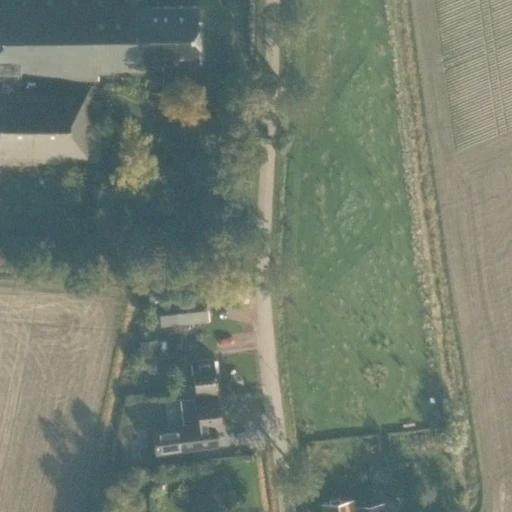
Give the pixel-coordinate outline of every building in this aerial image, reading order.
[(199,5),(144,6),(143,0),(0,0),(0,162),(89,163),(89,85),(19,85),(19,78),(97,78),(97,73),(144,73),(144,61),(162,61),(162,74),(187,74),(187,61),(200,61),(199,5)] [(207,322),(204,294),(172,298),(176,325),(207,322)] [(140,355),(157,354),(156,339),(139,340),(140,355)] [(194,386),(177,388),(179,397),(195,395),(217,393),(213,357),(190,360),(194,386)] [(183,430),(152,434),(154,449),(154,452),(167,450),(202,446),(217,444),(215,428),(222,428),(217,393),(195,395),(179,397),(180,409),(182,423),(183,430)] [(353,511),(352,500),(321,504),(321,511),(383,511),(383,507),(366,509),(365,511),(353,511)]
